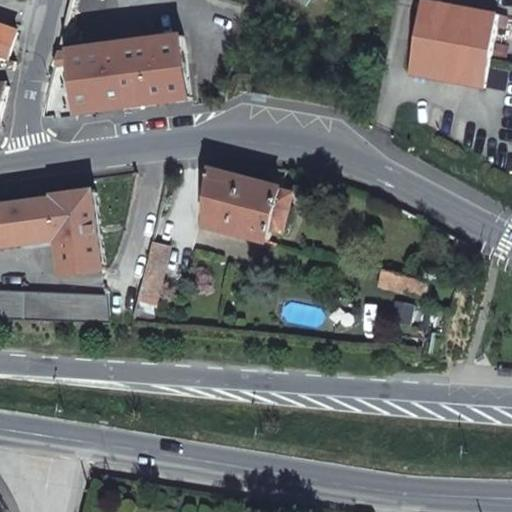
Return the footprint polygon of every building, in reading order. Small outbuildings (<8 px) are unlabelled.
[(74,0),(68,22),(89,28),(96,30),(104,0),(74,0)] [(506,19),(433,4),(419,76),(493,92),(506,19)] [(61,51),(85,47),(89,28),(68,22),(61,51)] [(20,32),(0,25),(0,55),(11,59),(20,32)] [(61,51),(57,66),(72,64),(80,115),(192,98),(183,33),(85,47),(61,51)] [(11,59),(0,55),(0,74),(14,76),(18,62),(11,59)] [(0,87),(0,129),(10,91),(6,87),(0,87)] [(209,227),(271,243),(274,231),(287,235),(297,196),(285,192),(286,188),(277,186),(223,173),(209,227)] [(279,177),(277,186),(286,188),(288,179),(279,177)] [(67,274),(107,269),(98,189),(56,195),(56,197),(0,204),(0,246),(61,239),(67,274)] [(454,311),(470,246),(470,244),(460,239),(453,269),(442,266),(438,283),(449,286),(444,309),(454,311)] [(171,247),(153,243),(139,302),(157,307),(171,247)] [(385,272),(384,281),(382,288),(428,299),(432,284),(385,272)] [(0,318),(112,322),(110,294),(0,290),(0,318)]
